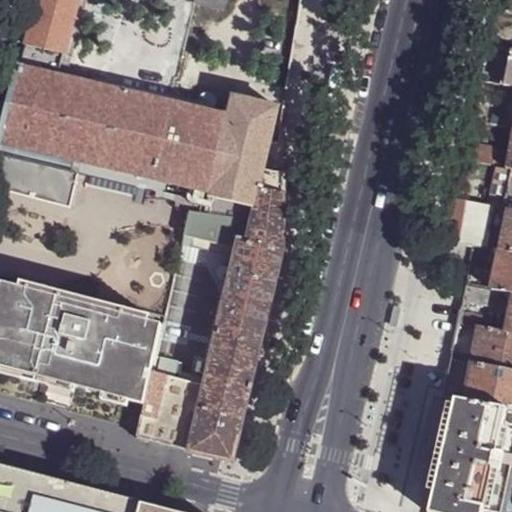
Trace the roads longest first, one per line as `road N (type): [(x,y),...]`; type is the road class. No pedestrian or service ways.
road 1 (secondary): [(332,363),(420,0)]
road 2 (residential): [(274,506),(0,439)]
road 3 (secondary): [(332,363),(289,445),(274,506)]
road 4 (secondary): [(319,511),(332,455),(332,363)]
